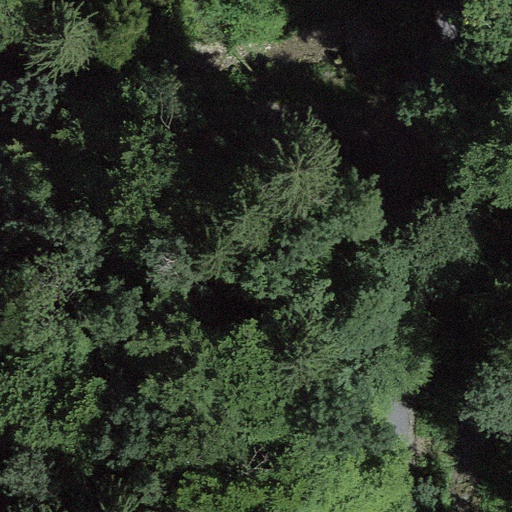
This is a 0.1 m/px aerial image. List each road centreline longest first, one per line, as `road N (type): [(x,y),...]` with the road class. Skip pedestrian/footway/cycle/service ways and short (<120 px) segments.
road 1 (track): [(400,511),(405,153),(470,0)]
road 2 (track): [(405,153),(260,121),(45,148),(0,185)]
